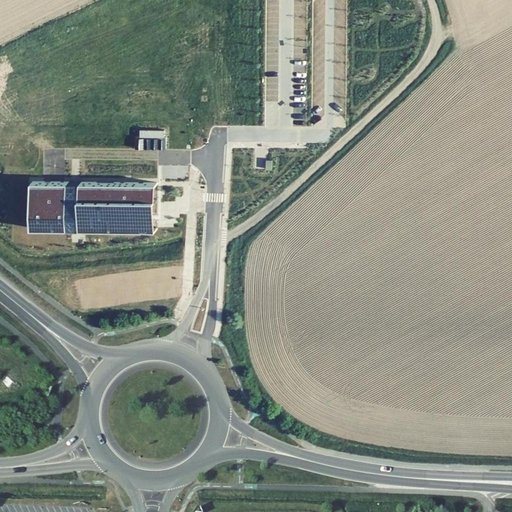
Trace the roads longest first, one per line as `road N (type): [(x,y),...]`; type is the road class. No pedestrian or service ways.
road 1 (track): [(431,0),(436,41),(413,77),(239,232),(211,237)]
road 2 (unclassified): [(225,133),(218,139),(210,258)]
road 3 (unclassified): [(210,379),(210,258)]
